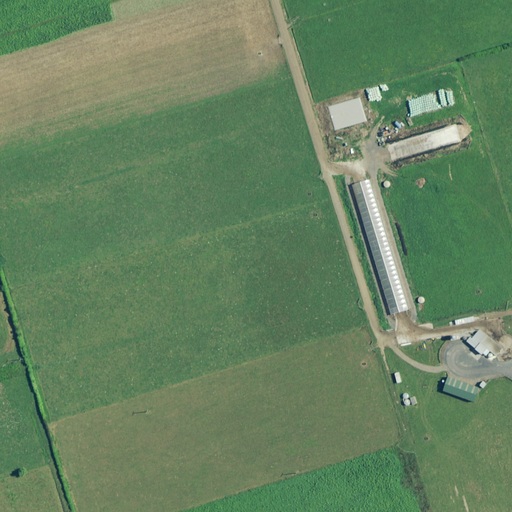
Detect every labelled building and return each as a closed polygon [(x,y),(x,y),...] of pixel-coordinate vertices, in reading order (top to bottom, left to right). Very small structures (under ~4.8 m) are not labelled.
[(461,142),(456,125),(436,131),(441,147),(461,142)] [(372,182),(353,187),(392,315),(411,310),(372,182)] [(503,349),(481,330),(470,343),(483,355),(488,349),(497,356),(503,349)] [(480,388),(450,377),(444,391),(475,402),(480,388)] [(413,403),(413,405),(418,404),(416,397),(411,398),(412,400),(411,399),(410,399),(409,399),(408,399),(407,400),(406,401),(406,402),(406,403),(406,404),(407,405),(408,406),(409,406),(410,406),(411,406),(412,405),(413,404),(413,403)]
